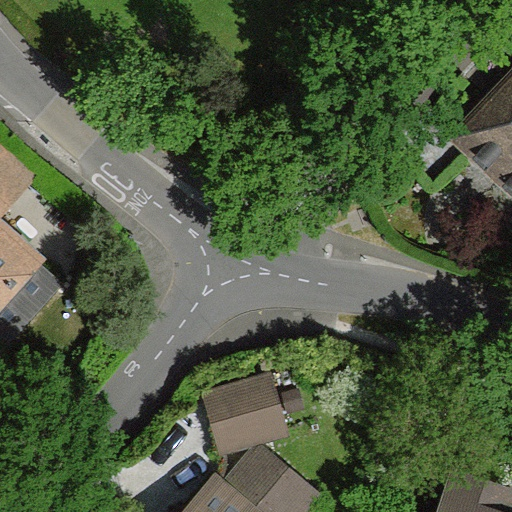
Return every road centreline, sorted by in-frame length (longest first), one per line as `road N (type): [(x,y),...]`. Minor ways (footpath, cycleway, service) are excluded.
road 1 (residential): [(226,267),(482,0)]
road 2 (residential): [(226,267),(29,511)]
road 3 (residential): [(226,267),(0,60)]
road 4 (residential): [(511,330),(429,303),(226,267)]
